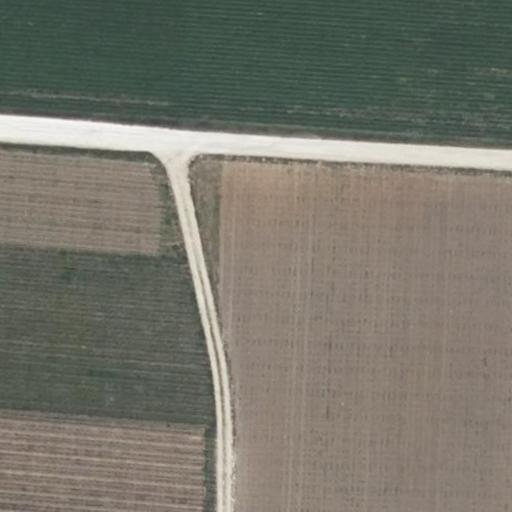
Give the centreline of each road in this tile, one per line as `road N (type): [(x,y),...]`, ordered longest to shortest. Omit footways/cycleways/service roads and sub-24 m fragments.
road 1 (track): [(172,142),(220,365),(220,511)]
road 2 (unclassified): [(172,142),(511,164)]
road 3 (unclassified): [(172,142),(0,127)]
